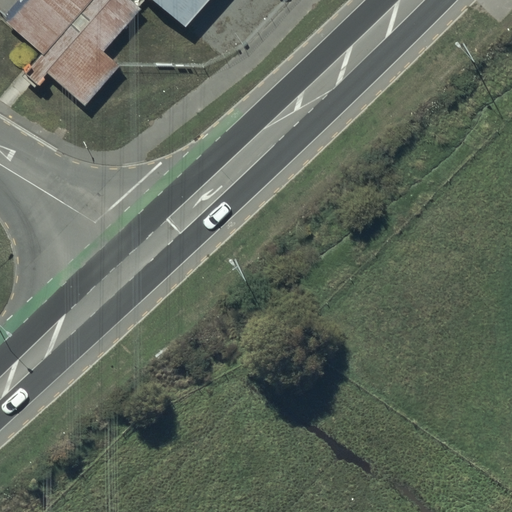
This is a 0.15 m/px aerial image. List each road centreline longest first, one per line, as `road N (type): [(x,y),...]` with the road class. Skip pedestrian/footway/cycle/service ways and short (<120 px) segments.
road 1 (trunk): [(145,246),(404,0)]
road 2 (trunk): [(0,384),(145,246)]
road 3 (tertiary): [(145,246),(0,160)]
